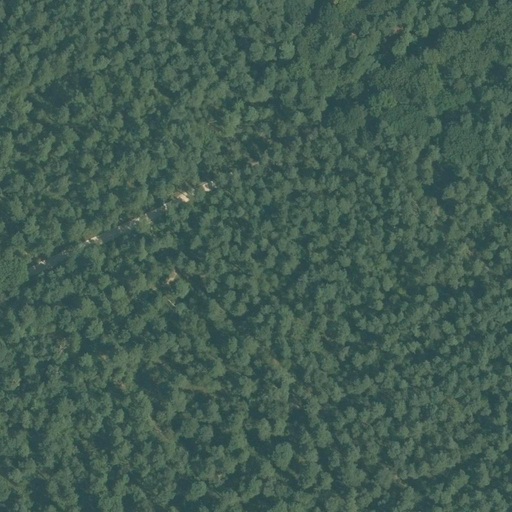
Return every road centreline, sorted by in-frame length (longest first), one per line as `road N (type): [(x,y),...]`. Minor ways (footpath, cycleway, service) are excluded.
road 1 (track): [(174,262),(376,461),(439,511)]
road 2 (track): [(129,511),(173,484),(181,463),(111,371),(101,334),(112,312),(173,277),(174,262)]
road 3 (track): [(306,106),(230,102),(134,121),(92,119),(0,64)]
road 4 (unknown): [(323,130),(329,125),(511,288)]
road 5 (unknown): [(134,223),(323,130)]
road 6 (track): [(359,107),(511,33)]
road 7 (track): [(511,163),(359,107)]
road 8 (unknown): [(0,287),(134,223)]
road 9 (track): [(269,0),(323,130)]
